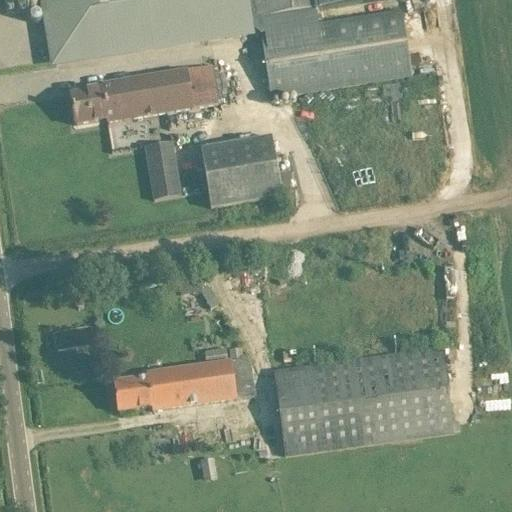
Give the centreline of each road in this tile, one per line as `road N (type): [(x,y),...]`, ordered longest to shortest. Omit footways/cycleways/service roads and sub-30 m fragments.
road 1 (track): [(511,199),(0,278)]
road 2 (unclassified): [(22,511),(0,343)]
